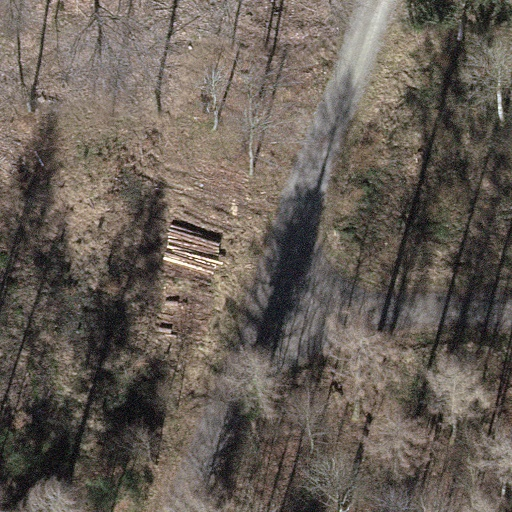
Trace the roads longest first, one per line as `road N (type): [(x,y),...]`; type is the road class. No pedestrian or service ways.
road 1 (track): [(511,295),(454,284),(264,278),(369,0)]
road 2 (track): [(264,278),(174,511)]
